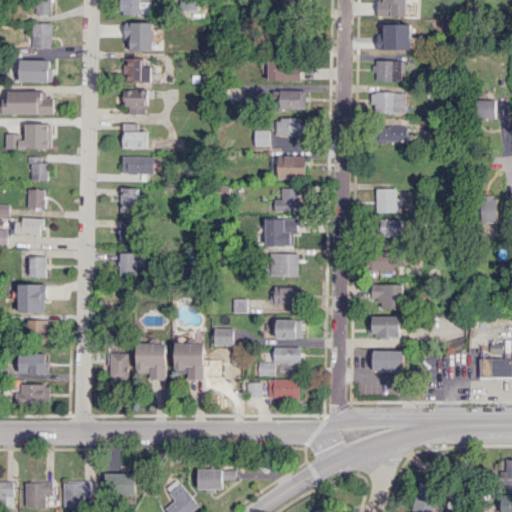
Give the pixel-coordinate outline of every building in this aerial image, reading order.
[(51,14),(51,0),(35,0),(35,13),(51,14)] [(139,0),(120,0),(121,14),(149,14),(149,1),(140,1),(139,0)] [(179,0),(180,10),(197,10),(197,0),(179,0)] [(281,0),(281,12),(304,13),(304,0),(281,0)] [(406,16),(406,0),(378,0),(378,15),(406,16)] [(152,50),(153,22),(126,21),(125,49),(152,50)] [(52,23),(32,23),(32,47),(52,47),(52,23)] [(394,31),(376,31),(377,48),(394,47),(394,31)] [(150,66),(141,66),(141,57),(126,57),(126,81),(150,82),(150,66)] [(270,80),(301,80),(301,59),(270,58),(270,80)] [(20,81),(52,81),(52,59),(20,59),(20,81)] [(374,81),(401,81),(402,60),(375,59),(374,81)] [(147,113),(147,89),(124,89),(124,105),(129,105),(129,113),(147,113)] [(305,108),(305,90),(274,89),(274,101),(280,101),(279,108),(305,108)] [(0,98),(0,112),(53,114),(54,97),(47,97),(47,91),(8,90),(7,98),(0,98)] [(372,91),(372,112),(405,112),(405,92),(372,91)] [(496,99),(478,99),(477,118),(495,118),(496,99)] [(276,134),(303,135),(303,118),(277,118),(276,134)] [(6,148),(52,148),(52,123),(23,123),(23,133),(6,133),(6,148)] [(377,126),(376,140),(416,141),(416,134),(406,134),(407,126),(377,126)] [(270,130),(255,130),(255,145),(270,145),(270,130)] [(47,179),(46,155),(29,155),(29,179),(47,179)] [(153,156),(122,155),(122,172),(153,173),(153,156)] [(305,155),(279,155),(278,179),(304,179),(305,155)] [(121,211),(138,211),(138,187),(121,187),(121,211)] [(28,207),(44,208),(45,188),(28,188),(28,207)] [(298,210),(298,188),(281,188),(281,199),(274,199),(274,210),(298,210)] [(396,188),(376,188),(376,211),(401,211),(401,199),(396,199),(396,188)] [(496,195),(479,196),(480,222),(497,221),(496,195)] [(15,217),(14,234),(42,234),(43,218),(15,217)] [(297,218),(265,218),(266,245),(294,245),(293,234),(297,234),(297,218)] [(120,241),(137,241),(138,219),(121,219),(120,241)] [(379,234),(401,234),(402,219),(379,219),(379,234)] [(0,244),(7,244),(8,229),(0,228),(0,244)] [(371,269),(394,270),(394,265),(402,265),(403,251),(371,250),(371,269)] [(138,275),(138,267),(146,267),(146,252),(120,252),(120,274),(138,275)] [(298,276),(298,252),(271,253),(271,276),(298,276)] [(29,256),(29,276),(46,277),(46,256),(29,256)] [(40,283),(18,283),(19,311),(46,311),(45,291),(40,291),(40,283)] [(403,283),(371,284),(372,300),(382,300),(382,308),(403,307),(403,283)] [(272,303),(301,304),(301,286),(272,285),(272,303)] [(247,312),(247,298),(233,298),(233,312),(247,312)] [(400,315),(370,316),(371,336),(400,335),(400,315)] [(275,338),(302,338),(301,318),(274,319),(275,338)] [(45,319),(26,319),(26,342),(46,342),(45,319)] [(234,328),(214,327),(214,344),(233,345),(234,328)] [(150,379),(167,379),(167,342),(137,342),(137,371),(150,372),(150,379)] [(188,379),(204,379),(204,342),(175,342),(174,372),(188,373),(188,379)] [(300,362),(300,346),(274,346),(274,362),(300,362)] [(373,349),(373,370),(403,371),(404,349),(373,349)] [(129,352),(109,351),(109,378),(129,379),(129,352)] [(47,373),(48,353),(19,352),(18,372),(47,373)] [(511,356),(481,356),(480,378),(511,377),(511,356)] [(275,375),(275,361),(258,361),(258,375),(275,375)] [(298,378),(268,379),(269,397),(299,397),(298,378)] [(247,396),(262,396),(261,381),(247,382),(247,396)] [(50,384),(21,383),(21,392),(15,392),(15,402),(50,403),(50,384)] [(511,477),(511,458),(503,459),(503,478),(511,477)] [(198,488),(223,489),(223,479),(236,479),(237,469),(198,468),(198,488)] [(135,493),(135,472),(104,472),(105,494),(135,493)] [(176,500),(165,507),(168,511),(191,511),(199,506),(179,479),(167,488),(176,500)] [(63,481),(63,502),(84,501),(83,496),(91,495),(91,480),(63,481)] [(0,506),(13,507),(14,482),(0,481),(0,506)] [(25,506),(53,505),(53,481),(25,482),(25,506)] [(440,511),(441,505),(433,505),(434,483),(416,481),(413,511),(440,511)] [(500,511),(511,511),(511,494),(500,494),(500,511)]
